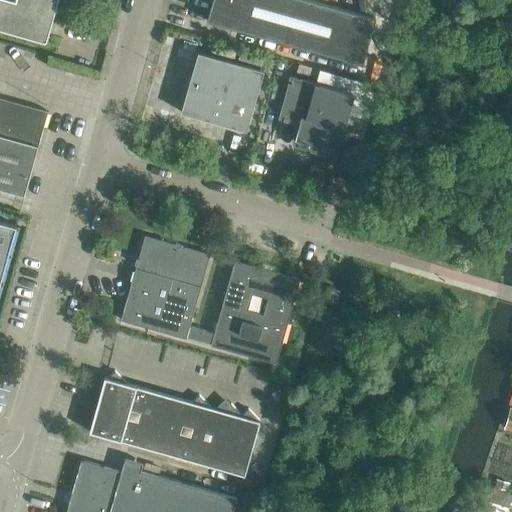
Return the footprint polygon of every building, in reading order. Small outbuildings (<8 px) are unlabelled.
[(0,0),(0,27),(40,39),(46,39),(49,37),(59,0),(0,0)] [(213,0),(208,20),(223,24),(364,64),(377,17),(315,0),(213,0)] [(183,111),(223,123),(247,131),(264,75),(199,55),(183,111)] [(146,120),(162,125),(179,64),(163,59),(146,120)] [(279,119),(282,119),(301,125),(295,143),(337,156),(345,130),(363,135),(374,98),(293,73),(279,119)] [(0,187),(24,194),(49,111),(0,96),(0,187)] [(345,200),(350,180),(331,175),(324,200),(343,206),(345,200)] [(0,224),(0,286),(17,229),(0,224)] [(300,278),(235,260),(214,333),(190,326),(211,253),(145,235),(121,320),(186,338),(187,336),(211,343),(211,344),(277,363),(300,278)] [(329,286),(324,300),(338,304),(342,290),(329,286)] [(105,377),(105,379),(90,431),(121,440),(245,475),(260,419),(249,408),(242,415),(226,398),(213,410),(199,395),(192,402),(105,377)] [(121,471),(81,460),(66,511),(232,511),(237,498),(159,475),(162,467),(145,462),(145,464),(125,459),(121,471)] [(509,482),(496,478),(494,485),(507,489),(509,482)] [(511,496),(511,493),(508,492),(485,485),(480,502),(508,511),(511,496)]
